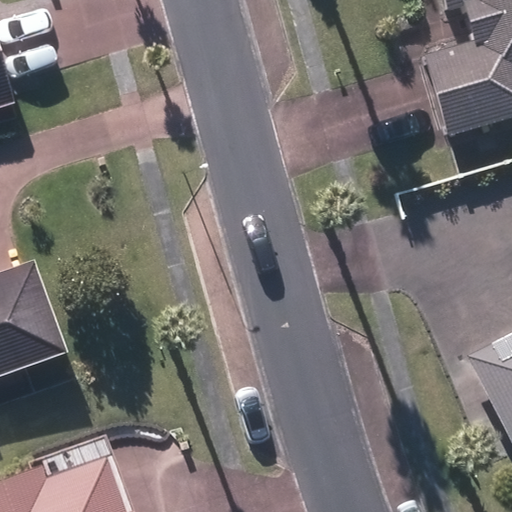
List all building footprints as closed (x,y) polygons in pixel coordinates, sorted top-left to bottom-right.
[(511,0),(433,0),(438,19),(456,14),(465,45),(415,59),(439,141),(511,119),(511,0)] [(0,114),(9,111),(0,81),(0,114)] [(0,382),(63,361),(30,269),(0,279),(0,382)] [(511,336),(465,360),(508,447),(511,444),(511,336)] [(31,476),(0,486),(0,511),(111,511),(96,466),(36,486),(31,476)]
